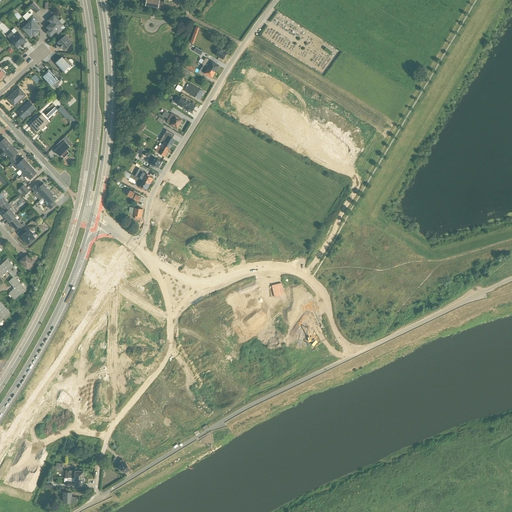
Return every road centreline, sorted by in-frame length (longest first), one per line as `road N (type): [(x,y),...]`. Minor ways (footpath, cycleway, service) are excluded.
road 1 (unclassified): [(95,498),(247,405),(511,289)]
road 2 (residential): [(130,243),(143,233),(168,165),(276,0)]
road 3 (primary): [(87,0),(96,77),(81,210)]
road 4 (primary): [(92,210),(106,76),(98,0)]
road 5 (unclassified): [(95,498),(109,432),(163,362),(170,318)]
road 6 (primary): [(81,210),(50,298),(0,387)]
road 7 (primary): [(0,407),(82,244)]
road 8 (unclassified): [(311,278),(263,264),(198,284)]
